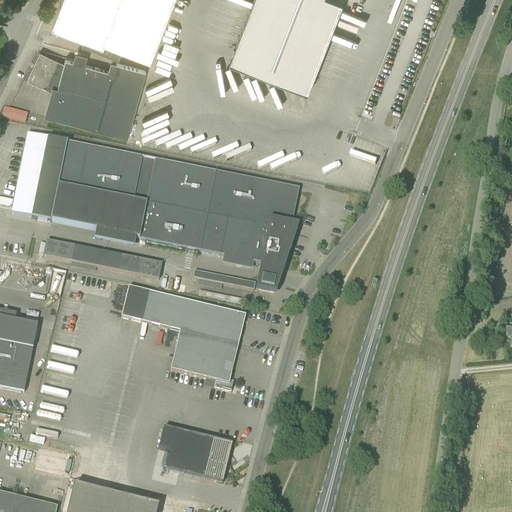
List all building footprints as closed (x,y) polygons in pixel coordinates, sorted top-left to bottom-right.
[(149,63),(173,0),(59,0),(50,25),(149,63)] [(254,0),(230,62),(309,93),(344,2),(337,0),(254,0)] [(87,63),(89,55),(77,52),(75,60),(87,63)] [(63,64),(39,53),(26,80),(55,94),(49,117),(98,130),(99,130),(127,138),(145,71),(110,62),(108,71),(65,59),(63,64)] [(6,108),(3,117),(26,124),(29,114),(6,108)] [(17,188),(11,215),(95,232),(135,240),(139,241),(223,258),(253,264),(260,265),(256,285),(255,291),(275,295),(283,273),(298,227),(291,226),(298,191),(155,162),(27,136),(27,138),(17,188)] [(33,256),(44,258),(158,281),(161,266),(46,242),(45,250),(35,248),(33,256)] [(194,273),(193,279),(200,281),(201,274),(194,273)] [(241,289),(253,292),(255,285),(243,282),(241,289)] [(230,394),(233,383),(229,382),(245,317),(128,289),(121,319),(141,323),(180,333),(170,371),(217,382),(215,390),(230,394)] [(0,389),(24,394),(37,327),(0,319),(0,389)] [(163,430),(158,450),(170,453),(165,471),(178,474),(222,485),(229,455),(231,446),(175,433),(163,430)] [(64,475),(68,455),(38,449),(34,470),(64,475)] [(90,500),(93,492),(72,485),(69,493),(90,500)] [(0,511),(56,511),(57,509),(0,494),(0,511)]
